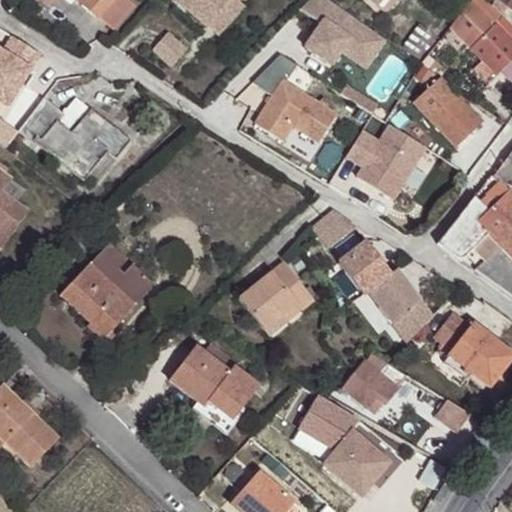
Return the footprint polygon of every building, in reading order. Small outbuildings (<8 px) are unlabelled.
[(39,0),(49,8),(56,0),(39,0)] [(73,0),(73,1),(98,21),(99,20),(115,0),(73,0)] [(134,7),(126,0),(115,0),(99,20),(113,32),(134,7)] [(175,0),(217,37),(244,7),(236,0),(175,0)] [(386,40),(327,0),(310,0),(299,11),(321,25),(306,48),(332,66),(341,53),(366,69),(386,40)] [(496,76),(511,59),(511,40),(496,25),(502,19),(500,16),(490,6),(485,0),(470,0),(448,28),(481,61),(494,74),(496,76)] [(511,12),(511,0),(494,0),(490,6),(500,16),(506,8),(511,12)] [(404,48),(418,58),(434,37),(419,27),(404,48)] [(151,51),(170,68),(186,49),(167,32),(151,51)] [(295,66),(278,57),(250,86),(272,99),(256,127),(282,142),(292,128),(319,143),(335,116),(285,85),(295,66)] [(494,74),(481,61),(474,69),(485,80),(494,74)] [(64,64),(58,75),(71,84),(78,73),(64,64)] [(484,124),(439,78),(412,103),(419,110),(457,150),(484,124)] [(346,86),(340,95),(348,100),(354,91),(346,86)] [(378,106),(354,91),(348,100),(372,115),(378,106)] [(38,146),(84,182),(107,153),(115,160),(129,142),(75,99),(63,114),(43,99),(18,132),(37,147),(38,146)] [(412,103),(410,101),(393,119),(402,128),(419,110),(412,103)] [(379,143),(362,132),(346,157),(363,168),(357,178),(393,200),(425,148),(390,126),(379,143)] [(511,150),(492,178),(511,198),(511,150)] [(107,153),(84,182),(93,189),(115,160),(107,153)] [(0,247),(2,249),(28,212),(2,193),(12,179),(0,169),(0,247)] [(475,270),(511,296),(511,198),(492,178),(490,177),(473,198),(465,208),(436,244),(461,261),(467,255),(479,267),(475,270)] [(333,212),(310,230),(327,251),(354,229),(333,212)] [(365,243),(337,265),(362,296),(367,293),(390,274),(365,243)] [(96,323),(109,335),(153,287),(132,266),(119,280),(115,276),(127,262),(109,245),(60,298),(92,327),(96,323)] [(295,305),(300,311),(313,301),(283,263),(238,300),(263,331),(295,305)] [(390,274),(367,293),(391,324),(421,302),(396,271),(396,270),(390,274)] [(421,302),(391,324),(406,343),(432,317),(421,302)] [(263,331),(268,337),(300,311),(295,305),(263,331)] [(488,388),(511,359),(511,355),(473,325),(470,328),(452,314),(432,338),(451,352),(448,357),(488,388)] [(92,327),(105,339),(109,335),(96,323),(92,327)] [(208,404),(233,422),(259,386),(240,373),(234,368),(236,365),(210,345),(203,354),(195,348),(169,383),(205,409),(208,404)] [(375,398),(382,405),(406,377),(386,364),(370,355),(364,363),(363,362),(341,388),(343,390),(366,408),(375,398)] [(58,440),(32,415),(29,419),(22,413),(26,409),(2,386),(0,387),(0,439),(5,444),(31,469),(58,440)] [(388,464),(351,432),(358,421),(317,397),(298,429),(336,451),(323,466),(360,497),(388,464)] [(375,398),(366,408),(374,415),(382,405),(375,398)] [(457,433),(469,416),(446,401),(435,418),(457,433)] [(26,409),(22,413),(29,419),(32,415),(26,409)] [(284,511),(293,502),(258,472),(229,505),(237,511),(284,511)] [(284,511),(291,511),(297,506),(293,502),(284,511)]
